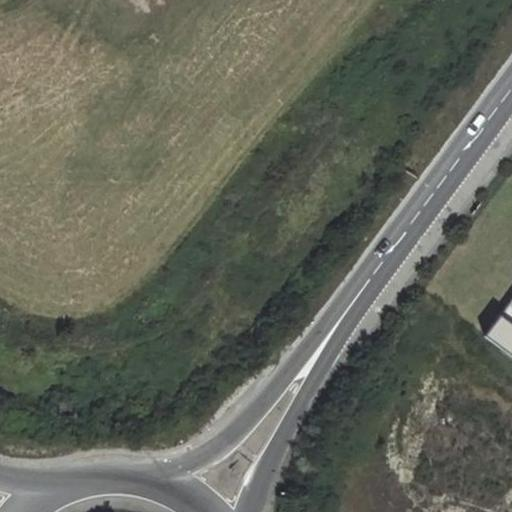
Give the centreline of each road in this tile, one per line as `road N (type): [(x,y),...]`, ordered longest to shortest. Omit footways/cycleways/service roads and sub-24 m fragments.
road 1 (secondary): [(320,345),(511,87)]
road 2 (secondary): [(320,345),(210,452),(144,477)]
road 3 (secondary): [(243,511),(320,345)]
